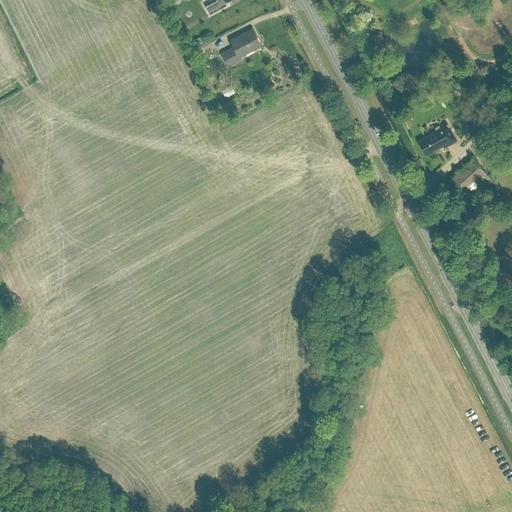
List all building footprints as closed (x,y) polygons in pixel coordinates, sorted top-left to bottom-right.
[(244,1),(243,0),(209,0),(216,15),(244,1)] [(229,66),(242,59),(240,56),(262,44),(253,28),(231,40),(235,47),(222,53),(229,66)] [(235,91),(231,85),(221,90),(225,97),(235,91)] [(468,117),(459,125),(470,136),(479,128),(468,117)] [(435,131),(418,140),(426,154),(443,145),(444,147),(456,140),(446,121),(433,128),(435,131)] [(470,198),(488,181),(481,174),(484,171),(474,159),(452,178),(470,198)]
